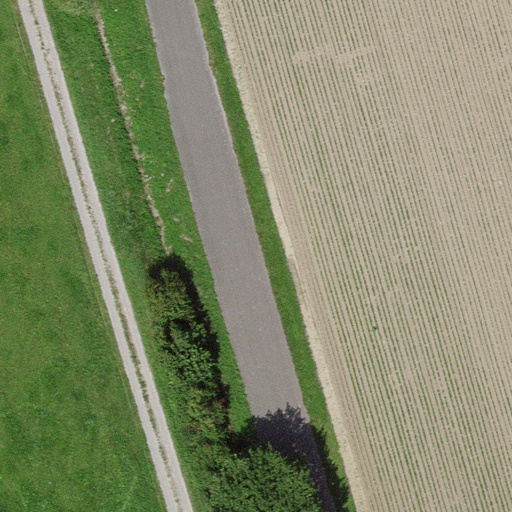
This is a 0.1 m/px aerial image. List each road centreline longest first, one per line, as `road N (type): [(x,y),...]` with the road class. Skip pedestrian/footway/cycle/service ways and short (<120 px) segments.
road 1 (track): [(180,511),(31,0)]
road 2 (track): [(320,511),(184,0)]
